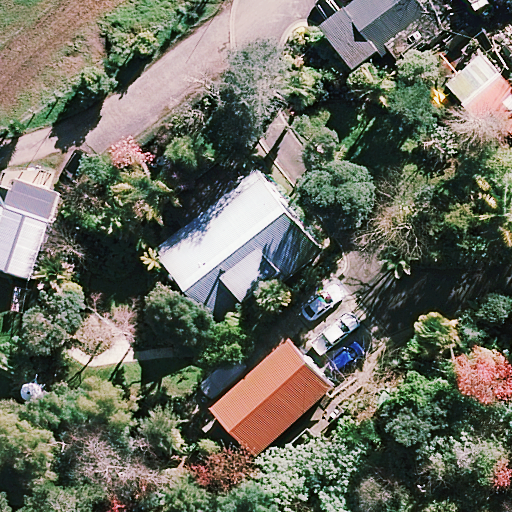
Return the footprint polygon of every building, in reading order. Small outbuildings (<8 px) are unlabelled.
[(460,24),(441,0),(372,0),(324,39),(357,81),(388,55),(401,72),(460,24)] [(504,85),(486,63),(448,94),(465,116),(504,85)] [(511,87),(510,85),(497,97),(511,113),(511,87)] [(324,260),(264,183),(158,266),(197,315),(225,293),(247,321),(324,260)] [(352,389),(311,340),(215,421),(256,470),(352,389)]
